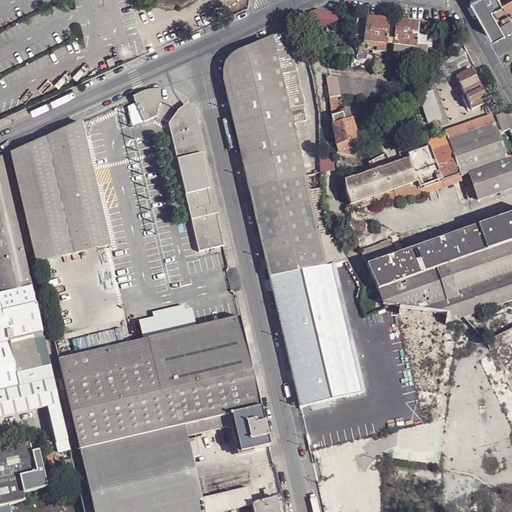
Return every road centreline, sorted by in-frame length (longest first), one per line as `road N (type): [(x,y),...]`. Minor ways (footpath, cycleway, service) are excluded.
road 1 (unclassified): [(195,51),(304,511)]
road 2 (unclassified): [(195,51),(0,139)]
road 3 (unclassified): [(295,5),(325,107),(326,150)]
